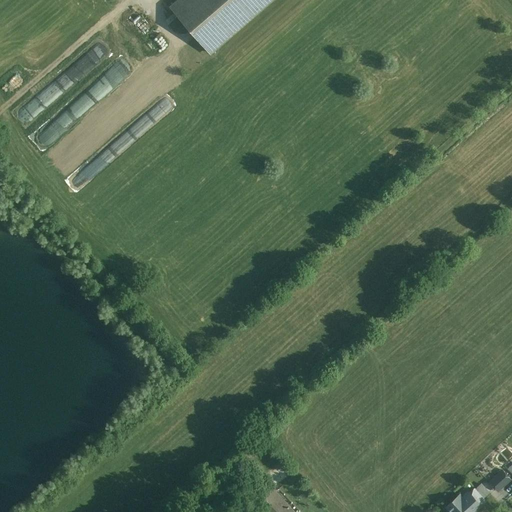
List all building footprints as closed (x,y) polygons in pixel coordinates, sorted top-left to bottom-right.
[(52,0),(66,11),(73,2),(70,0),(52,0)] [(211,51),(269,0),(180,0),(172,8),(211,51)] [(499,490),(511,479),(511,476),(505,468),(490,480),(499,490)] [(475,488),(466,496),(478,510),(487,501),(475,488)] [(291,511),(288,508),(289,508),(288,507),(275,494),(260,508),(255,511),(291,511)] [(458,496),(446,507),(450,511),(475,511),(478,510),(466,496),(462,500),(458,496)]
